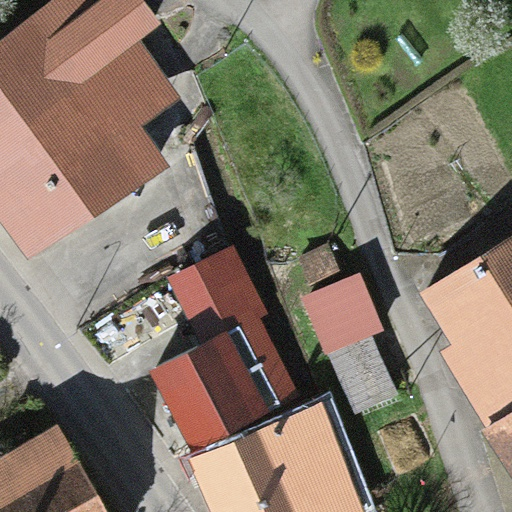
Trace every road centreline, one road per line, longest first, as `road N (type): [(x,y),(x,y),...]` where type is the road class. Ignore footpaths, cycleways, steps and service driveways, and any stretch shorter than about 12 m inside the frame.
road 1 (residential): [(233,0),(289,49),(326,124),(480,511)]
road 2 (primary): [(0,300),(151,511)]
